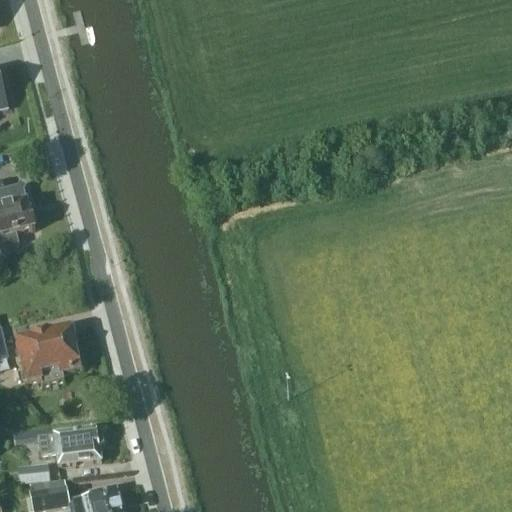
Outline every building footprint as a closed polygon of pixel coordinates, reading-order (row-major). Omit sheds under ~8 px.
[(22,196),(24,192),(20,189),(17,193),(0,197),(0,253),(19,248),(17,239),(34,234),(30,217),(28,217),(26,207),(25,207),(22,196)] [(78,353),(72,329),(16,343),(27,388),(41,384),(43,390),(64,384),(63,379),(83,373),(82,370),(84,365),(81,355),(78,353)] [(104,436),(97,432),(38,441),(40,459),(57,456),(60,471),(102,465),(101,454),(106,449),(104,436)] [(49,485),(48,471),(28,474),(29,488),(49,485)] [(69,508),(66,489),(29,496),(32,511),(57,511),(69,510),(68,508),(69,508)] [(121,511),(116,493),(78,502),(80,511),(121,511)]
